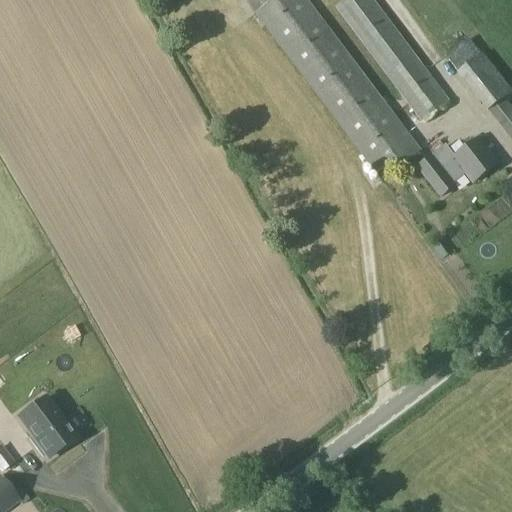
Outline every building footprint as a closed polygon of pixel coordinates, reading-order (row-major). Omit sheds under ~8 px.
[(380,183),(421,153),(305,0),(274,0),(254,15),(380,183)] [(345,0),(335,8),(422,122),(448,103),(369,0),(345,0)] [(511,142),(511,110),(503,101),(511,93),(483,55),(456,75),(487,113),(511,142)] [(477,141),(427,180),(441,197),(455,187),(452,184),(466,173),(474,183),(497,166),(477,141)] [(37,405),(17,419),(32,438),(29,440),(42,458),(45,456),(47,459),(75,439),(64,424),(45,399),(37,405)] [(12,464),(0,448),(0,469),(1,472),(12,464)] [(0,511),(2,511),(17,502),(0,478),(0,511)]
